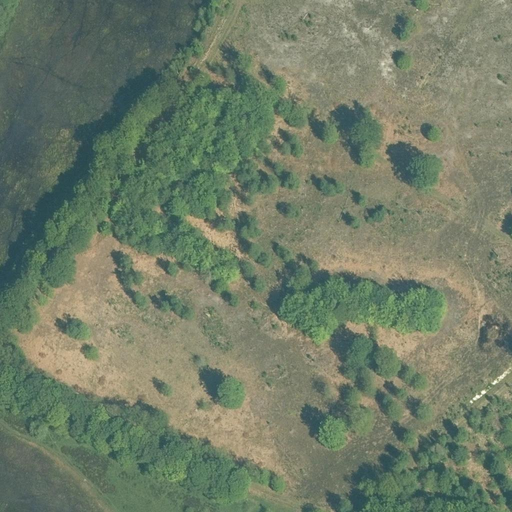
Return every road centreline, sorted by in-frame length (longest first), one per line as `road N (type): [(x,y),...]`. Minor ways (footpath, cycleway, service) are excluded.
road 1 (track): [(237,0),(212,53),(0,347)]
road 2 (track): [(0,362),(316,511)]
road 3 (track): [(511,233),(212,53)]
road 4 (track): [(511,382),(355,511)]
